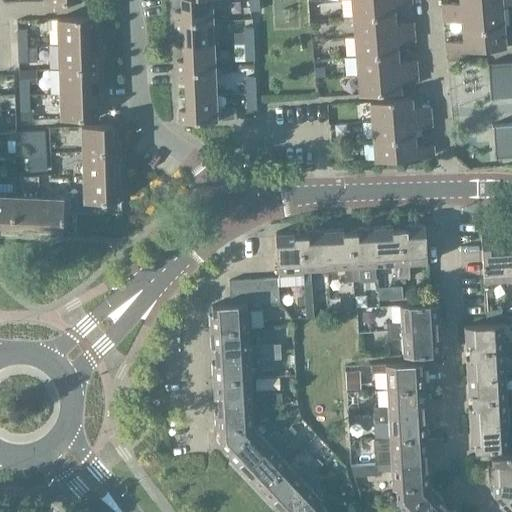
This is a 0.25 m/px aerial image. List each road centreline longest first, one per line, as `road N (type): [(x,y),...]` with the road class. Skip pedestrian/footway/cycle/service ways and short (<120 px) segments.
road 1 (residential): [(490,511),(455,474),(443,191)]
road 2 (residential): [(197,442),(191,298),(234,262),(232,212)]
road 3 (residential): [(232,212),(201,168),(143,117),(129,0)]
road 4 (tertiary): [(55,376),(185,247),(232,212)]
road 5 (tertiary): [(232,212),(285,195),(443,191)]
road 6 (residential): [(443,191),(445,119),(434,92),(428,0)]
